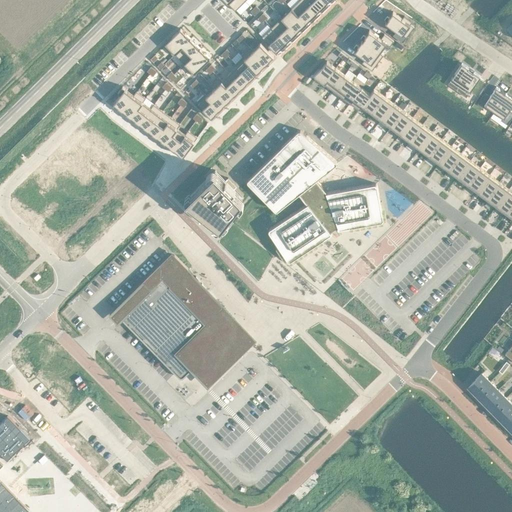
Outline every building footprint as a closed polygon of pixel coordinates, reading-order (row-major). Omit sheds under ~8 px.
[(227,0),(234,7),(235,6),(239,10),(248,1),(247,0),(227,0)] [(294,0),(290,4),(305,20),(306,20),(305,19),(309,15),(310,16),(315,10),(305,0),(294,0)] [(324,0),(305,0),(315,10),(315,9),(319,6),(325,1),(324,0)] [(290,4),(280,14),(295,30),(296,29),(295,29),(299,25),(300,25),(305,20),(290,4)] [(387,14),(386,13),(383,16),(385,17),(384,18),(388,21),(393,25),(396,27),(392,32),(401,39),(413,23),(409,21),(411,18),(403,12),(401,15),(392,8),(387,14)] [(280,14),(270,23),(286,39),(285,38),(289,35),(290,35),(295,30),(280,14)] [(270,23),(260,33),(275,49),(276,49),(276,48),(280,44),(280,45),(286,39),(270,23)] [(179,24),(162,41),(172,52),(189,35),(189,34),(188,35),(185,31),(185,30),(179,24)] [(382,52),(378,49),(385,40),(389,43),(392,38),(382,30),(379,34),(377,33),(373,30),(368,26),(364,32),(362,31),(359,35),(361,36),(382,52)] [(189,35),(172,52),(174,50),(183,60),(181,61),(181,62),(199,44),(198,45),(194,41),(195,40),(189,35)] [(358,50),(362,53),(364,54),(361,59),(371,67),(382,52),(361,36),(356,42),(355,41),(352,45),(353,46),(358,50)] [(248,42),(248,43),(264,60),(269,56),(268,55),(271,52),(272,52),(259,38),(251,46),(248,42)] [(248,43),(240,50),(257,67),(261,63),(264,60),(248,43)] [(199,44),(181,62),(191,72),(209,55),(208,54),(204,50),(199,44)] [(241,52),(234,60),(249,75),(253,71),(253,70),(256,67),(256,68),(257,67),(240,50),(240,51),(241,52)] [(313,70),(313,71),(313,72),(314,72),(323,79),(335,64),(325,57),(314,68),(313,69),(313,70)] [(460,59),(450,74),(458,80),(454,86),(465,93),(469,88),(475,92),(484,79),(478,74),(479,73),(472,68),(472,69),(467,65),(467,64),(460,59)] [(235,62),(228,69),(241,82),(245,78),(248,75),(249,75),(234,60),(235,62)] [(335,64),(323,79),(332,86),(343,70),(335,64)] [(343,70),(332,86),(340,92),(352,77),(351,76),(354,73),(355,72),(347,66),(343,70)] [(217,73),(233,90),(238,86),(237,85),(240,82),(241,83),(241,82),(228,69),(221,76),(217,73)] [(217,73),(209,80),(226,98),(230,93),(233,90),(217,73)] [(352,77),(340,92),(349,99),(361,83),(361,84),(364,80),(354,73),(351,76),(352,77)] [(203,89),(203,90),(218,105),(222,101),(222,100),(225,97),(225,98),(226,98),(209,80),(209,81),(212,84),(205,91),(203,89)] [(119,90),(112,99),(113,100),(113,99),(117,102),(116,102),(121,106),(135,87),(132,91),(121,82),(116,89),(117,89),(119,90)] [(361,83),(349,99),(358,105),(361,101),(373,85),(373,84),(369,89),(361,84),(361,83)] [(483,89),(476,100),(482,104),(483,101),(492,107),(491,109),(492,109),(505,90),(504,89),(499,86),(495,83),(488,93),(483,89)] [(383,92),(373,85),(361,101),(370,108),(383,92)] [(135,87),(121,106),(122,106),(125,108),(125,109),(130,113),(144,94),(135,87)] [(195,98),(210,113),(215,108),(214,108),(217,105),(218,105),(203,90),(195,98)] [(511,94),(505,90),(492,109),(501,115),(500,117),(506,121),(511,112),(511,109),(508,107),(511,100),(511,94)] [(384,93),(383,92),(370,108),(371,108),(380,115),(392,99),(385,93),(384,93)] [(144,94),(130,113),(130,112),(134,115),(133,116),(138,119),(153,100),(152,100),(149,104),(142,98),(144,94)] [(402,106),(392,99),(380,115),(380,116),(381,116),(389,122),(390,122),(402,106)] [(153,100),(138,119),(139,119),(142,122),(147,126),(161,107),(153,100)] [(411,113),(402,106),(390,122),(390,123),(399,129),(399,130),(411,113)] [(161,107),(147,126),(148,125),(151,128),(151,129),(155,132),(170,113),(161,107)] [(170,113),(155,132),(156,133),(156,132),(160,135),(159,135),(164,139),(178,120),(170,113)] [(409,137),(421,121),(411,113),(399,130),(400,130),(409,137)] [(178,120),(164,139),(165,139),(168,141),(168,142),(173,145),(187,126),(184,130),(176,124),(179,120),(178,120)] [(419,144),(431,128),(421,121),(409,137),(410,138),(418,144),(419,144)] [(187,126),(173,145),(173,146),(173,145),(177,148),(176,148),(181,152),(193,137),(196,133),(187,126)] [(335,219),(337,225),(380,217),(381,217),(381,216),(382,215),(382,214),(376,181),(375,181),(375,180),(374,180),(373,180),(325,188),(315,175),(334,160),(335,160),(335,159),(335,158),(334,157),(299,127),(299,126),(298,126),(297,126),(296,127),(247,175),(246,176),(246,177),(246,178),(247,178),(273,206),(274,206),(275,207),(276,206),(301,189),(306,200),(268,224),(268,225),(267,226),(267,227),(268,228),(286,256),(287,256),(288,257),(289,257),(289,256),(331,229),(327,224),(335,219)] [(440,135),(431,128),(419,144),(428,151),(440,135)] [(450,142),(440,135),(428,151),(437,158),(438,158),(450,142)] [(70,139),(28,180),(40,193),(50,183),(63,196),(36,222),(66,253),(116,204),(117,203),(118,202),(118,201),(118,200),(118,199),(118,198),(118,197),(118,196),(118,195),(117,194),(117,193),(79,147),(70,139)] [(447,166),(460,149),(450,142),(438,158),(438,159),(447,165),(447,166)] [(457,172),(457,173),(469,156),(460,149),(447,166),(448,166),(456,172),(457,172)] [(469,156),(457,173),(466,180),(467,180),(479,164),(469,156)] [(476,187),(488,171),(479,164),(467,180),(476,187)] [(224,177),(214,166),(185,194),(186,195),(201,207),(220,221),(241,194),(230,183),(233,181),(230,177),(227,174),(224,177)] [(488,171),(476,187),(477,187),(476,187),(477,187),(485,194),(486,194),(498,178),(488,171)] [(508,185),(498,178),(486,194),(486,195),(495,201),(508,185)] [(505,209),(511,199),(511,188),(508,185),(495,201),(496,202),(505,208),(505,209)] [(174,252),(173,251),(172,251),(171,251),(170,251),(169,251),(168,252),(142,277),(149,285),(119,314),(158,355),(177,373),(178,373),(178,374),(179,374),(180,374),(181,374),(182,373),(183,373),(191,364),(205,372),(219,347),(233,323),(219,305),(199,281),(187,265),(186,264),(174,252)] [(511,339),(503,350),(511,357),(511,339)] [(471,389),(474,392),(475,391),(489,378),(480,369),(466,383),(472,388),(471,389)] [(478,394),(482,399),(496,385),(489,378),(475,391),(474,392),(477,395),(478,394)] [(486,404),(489,408),(490,407),(504,393),(496,385),(482,399),(487,403),(486,404)] [(494,410),(498,415),(511,402),(511,401),(504,393),(490,407),(489,408),(493,411),(494,410)] [(511,402),(498,415),(503,420),(502,421),(506,424),(506,423),(511,417),(511,402)] [(0,417),(0,511),(33,511),(31,510),(29,511),(24,511),(23,510),(27,506),(0,477),(0,462),(1,461),(0,459),(0,451),(5,457),(28,435),(15,421),(6,412),(0,417)] [(43,450),(37,456),(41,460),(47,455),(43,450)]
